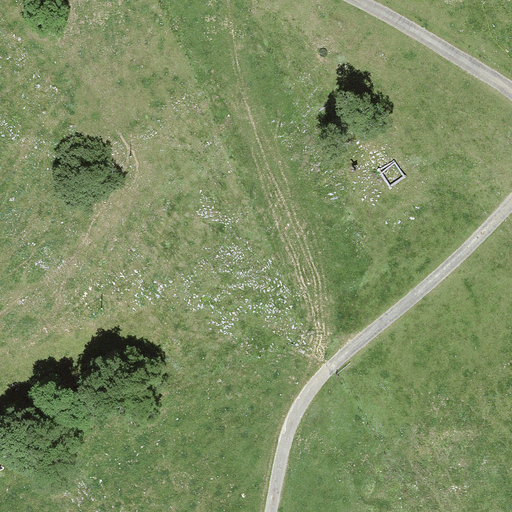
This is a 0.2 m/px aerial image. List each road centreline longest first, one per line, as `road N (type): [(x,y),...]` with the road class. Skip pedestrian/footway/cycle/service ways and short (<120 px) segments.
road 1 (track): [(271,511),(282,450),(317,378),(511,203)]
road 2 (track): [(511,91),(360,0)]
